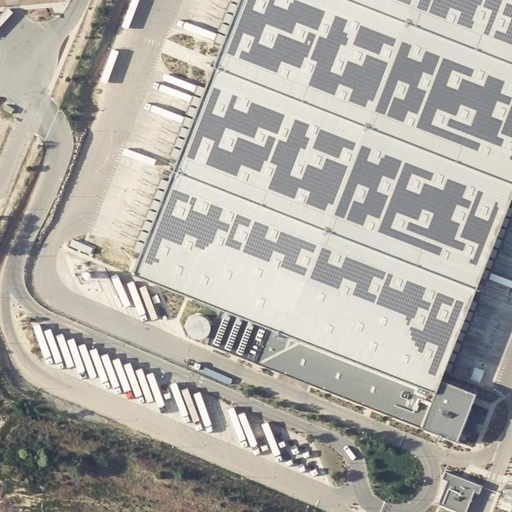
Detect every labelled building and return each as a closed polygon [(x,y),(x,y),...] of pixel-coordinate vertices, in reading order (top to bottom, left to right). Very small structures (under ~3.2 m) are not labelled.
[(511,186),(511,0),(239,0),(134,270),(434,391),(511,186)] [(5,105),(3,109),(11,114),(13,110),(5,105)] [(73,239),(70,246),(90,254),(92,248),(73,239)] [(202,340),(206,338),(209,335),(211,332),(211,328),(211,324),(209,320),(205,318),(202,316),(198,316),(194,317),(191,319),(188,322),(187,326),(187,330),(188,334),(191,337),(194,339),(198,340),(202,340)] [(478,390),(443,377),(424,426),(459,440),(478,390)] [(485,486),(446,470),(444,478),(449,480),(439,505),(456,511),(467,511),(475,493),(481,495),(485,486)]
